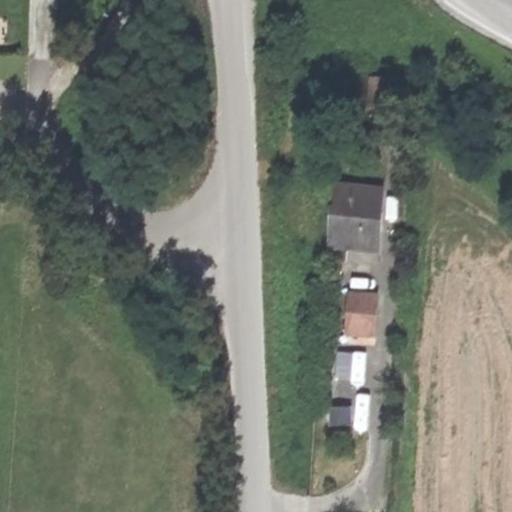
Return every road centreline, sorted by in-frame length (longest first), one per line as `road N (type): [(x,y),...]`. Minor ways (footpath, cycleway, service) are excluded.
road 1 (unclassified): [(0,95),(38,124),(97,203),(131,227),(179,239),(246,236)]
road 2 (unclassified): [(230,0),(246,236)]
road 3 (track): [(38,124),(60,82),(120,26),(129,0)]
